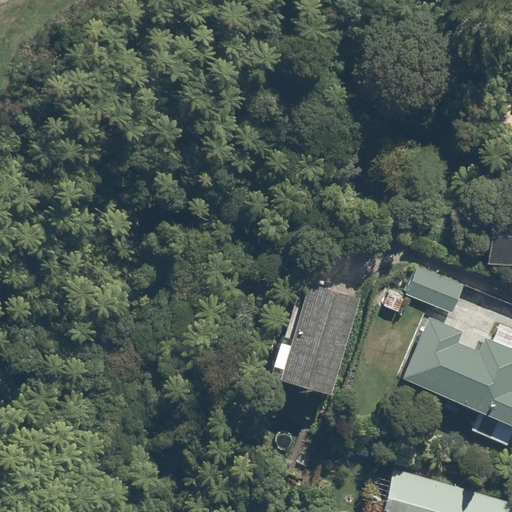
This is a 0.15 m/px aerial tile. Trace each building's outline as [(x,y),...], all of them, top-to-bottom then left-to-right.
[(511,198),(473,196),(471,253),(511,255),(511,198)] [(454,280),(411,262),(399,289),(443,307),(454,280)] [(318,382),(351,292),(306,276),(284,336),(267,329),(259,351),(265,353),(262,362),(318,382)] [(393,368),(475,403),(463,429),(497,444),(508,418),(511,408),(511,387),(507,385),(511,373),(511,347),(477,333),(475,332),(470,344),(448,334),(453,322),(419,308),(393,368)] [(498,511),(504,493),(383,461),(369,511),(498,511)]
